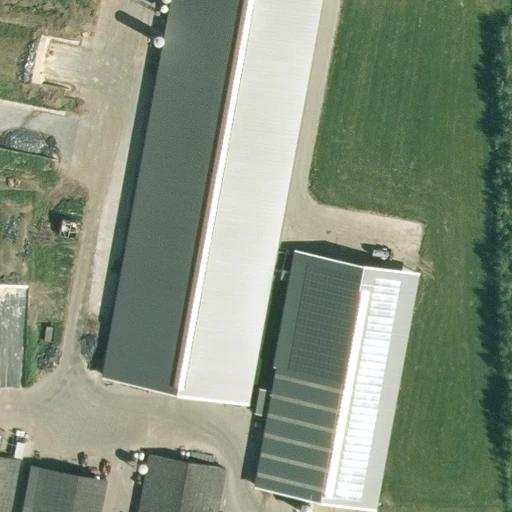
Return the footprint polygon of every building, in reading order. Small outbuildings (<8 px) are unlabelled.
[(247,402),(318,0),(169,0),(102,376),(247,402)] [(0,103),(68,113),(70,102),(0,92),(0,103)] [(36,240),(36,228),(16,228),(16,240),(36,240)] [(10,294),(8,311),(21,313),(29,251),(7,248),(4,276),(16,278),(14,294),(10,294)] [(265,415),(253,485),(375,507),(417,271),(295,249),(270,390),(265,415)] [(258,388),(254,413),(265,415),(270,390),(258,388)] [(0,511),(9,511),(19,459),(0,455),(0,511)] [(138,511),(215,511),(224,468),(149,455),(138,511)] [(21,511),(100,511),(106,478),(30,464),(21,511)]
